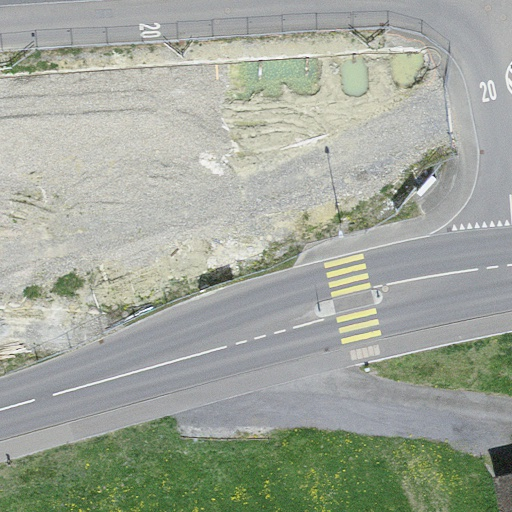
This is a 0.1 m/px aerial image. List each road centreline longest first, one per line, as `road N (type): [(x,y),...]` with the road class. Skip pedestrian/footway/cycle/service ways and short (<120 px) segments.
road 1 (residential): [(0,32),(438,3),(483,47),(511,217)]
road 2 (secondary): [(0,412),(347,315),(511,286)]
